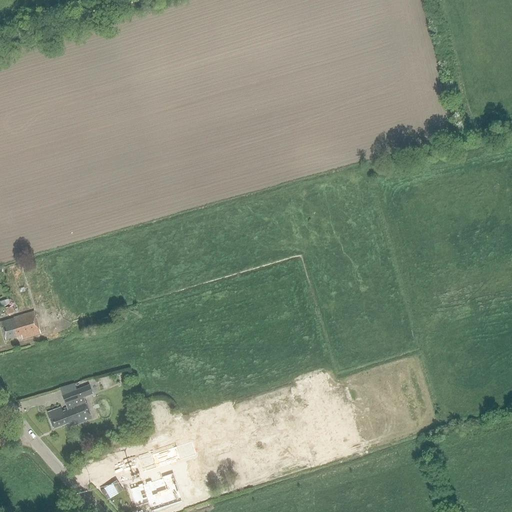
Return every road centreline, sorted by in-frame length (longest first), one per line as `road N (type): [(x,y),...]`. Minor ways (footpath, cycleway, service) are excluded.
road 1 (unclassified): [(97,511),(0,393)]
road 2 (track): [(0,40),(134,0)]
